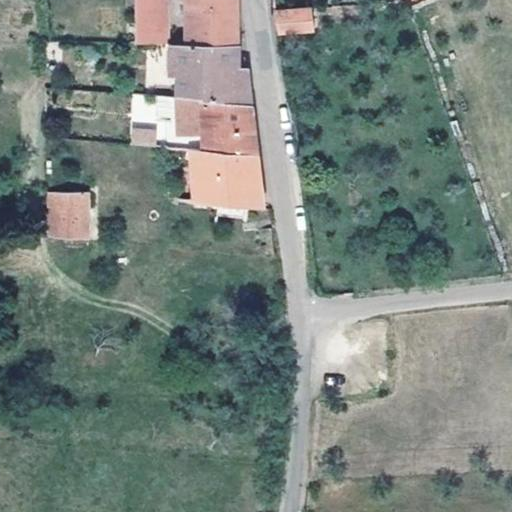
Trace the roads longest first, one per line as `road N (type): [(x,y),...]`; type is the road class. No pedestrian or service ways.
road 1 (tertiary): [(252,0),(298,315)]
road 2 (residential): [(511,291),(298,315)]
road 3 (tertiary): [(298,315),(302,404),(291,511)]
